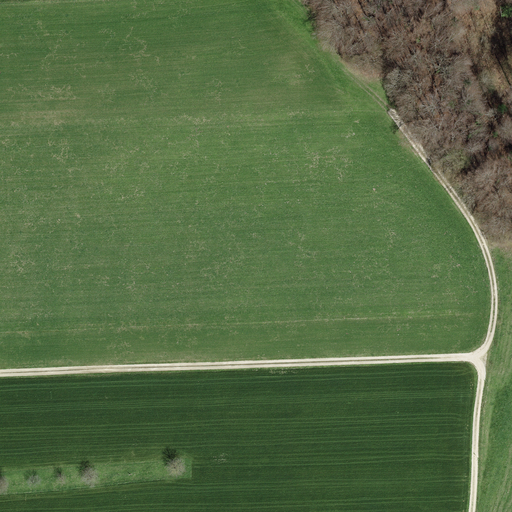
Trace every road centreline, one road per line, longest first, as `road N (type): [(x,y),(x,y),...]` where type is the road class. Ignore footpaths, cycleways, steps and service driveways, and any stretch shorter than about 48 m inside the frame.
road 1 (track): [(0,372),(480,359)]
road 2 (track): [(389,112),(478,235),(493,276),(492,324),(480,359)]
road 3 (track): [(469,511),(480,359)]
